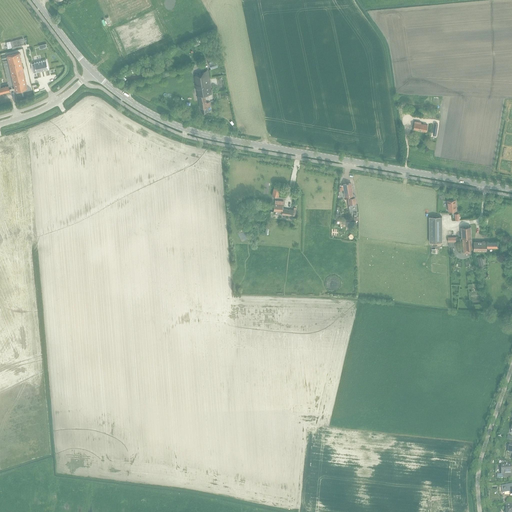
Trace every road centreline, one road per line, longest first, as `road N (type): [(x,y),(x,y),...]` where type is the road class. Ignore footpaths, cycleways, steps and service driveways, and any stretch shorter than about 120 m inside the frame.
road 1 (tertiary): [(511,189),(200,134),(141,108),(92,71)]
road 2 (unclassified): [(479,511),(481,451),(511,365)]
